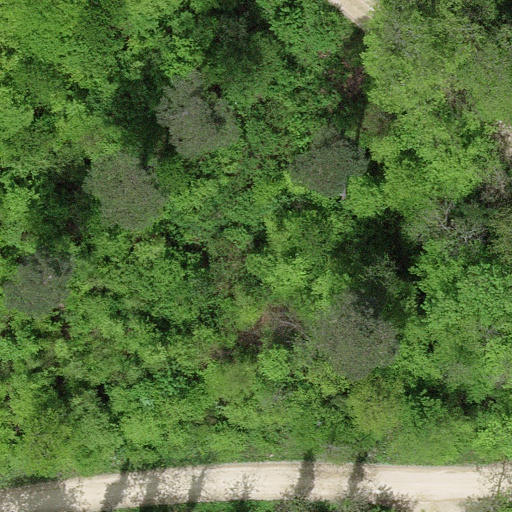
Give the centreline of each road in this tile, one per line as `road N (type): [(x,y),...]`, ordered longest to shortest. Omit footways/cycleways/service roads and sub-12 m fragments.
road 1 (track): [(511,478),(250,481),(0,509)]
road 2 (track): [(349,0),(511,138)]
